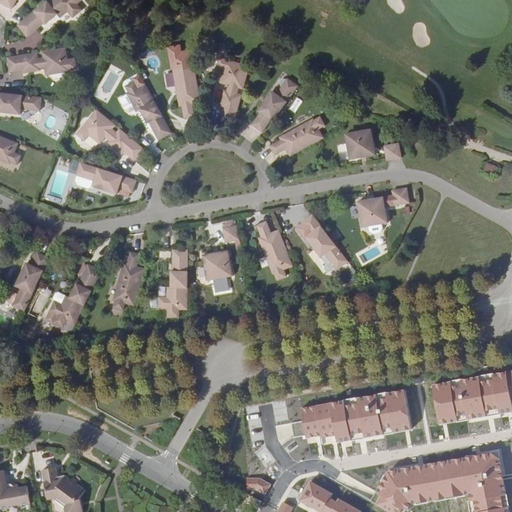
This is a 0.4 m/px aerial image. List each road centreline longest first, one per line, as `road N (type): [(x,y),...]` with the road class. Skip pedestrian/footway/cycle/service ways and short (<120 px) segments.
road 1 (unclassified): [(209,386),(507,328),(504,299)]
road 2 (unclassified): [(504,299),(232,349),(209,386)]
road 3 (residential): [(266,511),(283,480),(303,466),(511,434)]
road 4 (residential): [(511,222),(435,182),(396,172),(268,195)]
road 5 (tertiary): [(225,511),(84,431),(30,421),(0,425)]
road 6 (residential): [(268,195),(250,153),(203,140),(158,168),(152,217)]
road 7 (residential): [(152,217),(74,229),(41,224),(0,203)]
